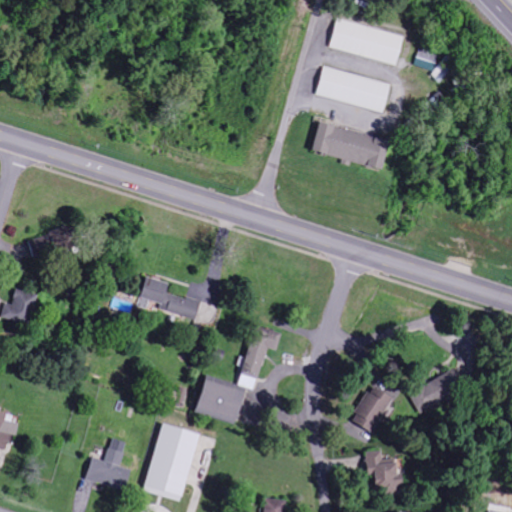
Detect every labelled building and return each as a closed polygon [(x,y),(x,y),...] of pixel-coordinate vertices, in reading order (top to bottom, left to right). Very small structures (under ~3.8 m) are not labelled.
[(393,68),(401,38),(331,20),(323,49),(393,68)] [(409,64),(428,74),(436,59),(417,50),(409,64)] [(317,68),(310,96),(380,115),(388,86),(317,68)] [(382,142),(310,125),(303,154),(375,171),(382,142)] [(192,320),(197,304),(161,293),(163,286),(137,278),(130,302),(192,320)] [(5,323),(31,322),(31,293),(4,294),(5,323)] [(277,336),(246,328),(234,376),(251,381),(259,349),(272,353),(277,336)] [(403,393),(417,416),(459,391),(445,368),(403,393)] [(192,383),(185,416),(226,423),(233,391),(192,383)] [(345,417),(369,434),(390,403),(366,387),(345,417)] [(0,446),(5,448),(11,424),(0,421),(0,418),(1,416),(0,415),(0,446)] [(85,459),(79,482),(119,493),(124,471),(115,469),(119,455),(102,451),(99,462),(85,459)] [(362,491),(393,491),(393,464),(378,464),(378,453),(362,453),(362,491)] [(257,511),(280,511),(282,502),(259,499),(257,511)]
